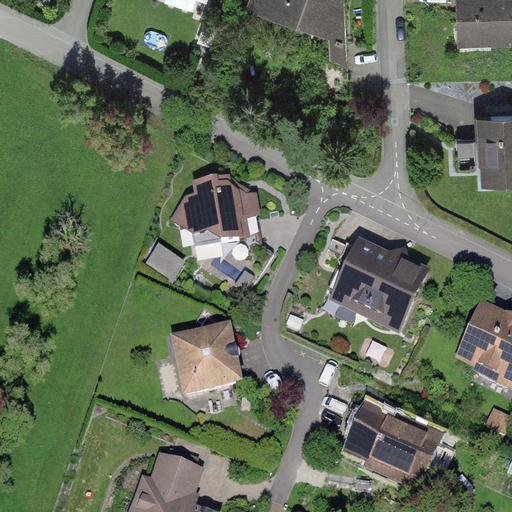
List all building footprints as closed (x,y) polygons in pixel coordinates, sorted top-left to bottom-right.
[(341,0),(249,0),(246,11),(329,37),(341,0)] [(511,0),(457,0),(458,44),(511,42),(511,0)] [(511,190),(511,115),(481,116),(483,191),(511,190)] [(248,247),(240,182),(186,189),(194,253),(248,247)] [(432,278),(357,242),(328,303),(402,339),(432,278)] [(511,321),(479,307),(454,365),(511,389),(511,321)] [(231,329),(169,342),(183,409),(244,397),(231,329)] [(447,434),(364,400),(343,454),(425,487),(447,434)] [(191,511),(205,476),(156,458),(136,511),(191,511)]
